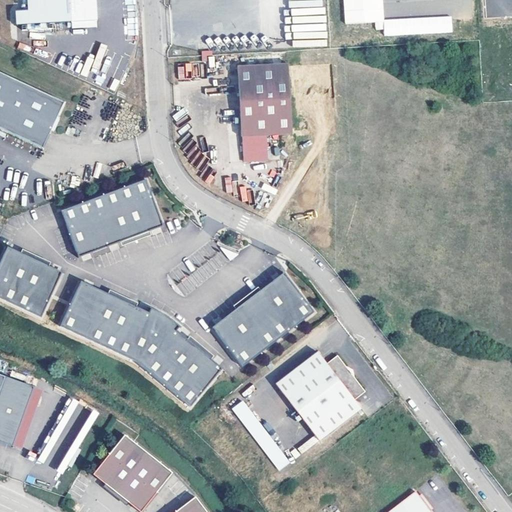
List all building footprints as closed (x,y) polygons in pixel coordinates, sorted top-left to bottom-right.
[(28,0),(29,10),(16,11),(17,25),(72,22),(73,28),(98,27),(96,0),(28,0)] [(292,39),(327,37),(326,16),(323,16),(324,22),(309,23),(309,15),(303,16),(303,8),(291,9),(292,39)] [(294,62),(240,65),(243,135),(247,135),(247,159),(271,158),(270,133),(297,132),(294,62)] [(0,125),(43,146),(64,101),(0,71),(0,125)] [(147,176),(61,208),(78,255),(164,224),(147,176)] [(6,244),(0,256),(0,296),(40,316),(62,270),(6,244)] [(240,252),(221,245),(232,259),(240,252)] [(286,271),(213,326),(243,367),(316,312),(286,271)] [(190,407),(223,369),(178,331),(182,327),(167,315),(149,306),(147,311),(80,279),(59,325),(136,361),(190,407)] [(316,353),(275,385),(318,442),(360,410),(353,401),(364,393),(336,357),(325,365),(316,353)] [(37,388),(0,374),(0,441),(16,447),(37,388)] [(47,392),(37,388),(16,447),(25,451),(47,392)] [(70,398),(54,432),(65,437),(63,442),(69,445),(60,465),(52,461),(49,466),(66,474),(96,410),(70,398)] [(231,408),(279,471),(290,463),(243,400),(231,408)] [(313,437),(297,448),(301,453),(317,441),(313,437)] [(122,440),(91,481),(132,511),(144,511),(171,477),(122,440)] [(430,511),(416,493),(391,511),(430,511)] [(206,511),(196,499),(179,511),(206,511)]
